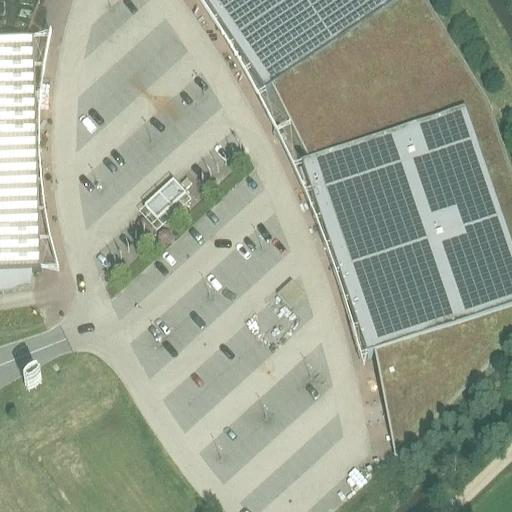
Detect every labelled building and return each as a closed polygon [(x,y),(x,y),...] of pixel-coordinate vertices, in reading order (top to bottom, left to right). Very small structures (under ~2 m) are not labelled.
[(206,0),(202,3),(217,26),(219,25),(251,72),(250,73),(266,97),(272,93),(407,0),(206,0)] [(407,0),(272,93),(308,166),(301,169),(316,210),(317,209),(336,263),(334,264),(367,360),(374,357),(395,461),(511,341),(511,176),(488,105),(424,0),(407,0)] [(0,31),(39,31),(39,10),(0,9),(0,31)] [(34,40),(0,41),(0,294),(31,290),(30,273),(41,272),(34,40)] [(187,198),(173,183),(144,210),(157,225),(187,198)]
